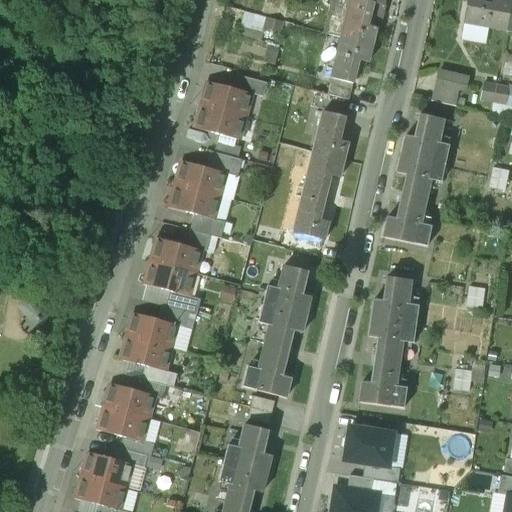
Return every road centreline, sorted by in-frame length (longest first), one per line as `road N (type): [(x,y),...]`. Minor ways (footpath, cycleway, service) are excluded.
road 1 (residential): [(196,0),(43,511)]
road 2 (residential): [(411,0),(300,511)]
